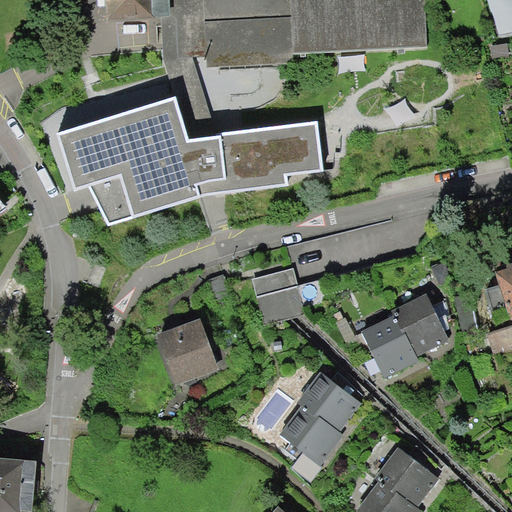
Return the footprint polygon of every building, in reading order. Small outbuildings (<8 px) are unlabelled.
[(171,19),(171,18),(177,18),(179,56),(193,56),(207,55),(206,68),(297,64),(297,53),(429,45),(426,0),(99,0),(101,22),(162,19),(163,19),(168,19),(171,19)] [(177,18),(162,19),(163,59),(168,76),(173,89),(175,95),(189,138),(222,133),(193,56),(179,56),(177,18)] [(175,95),(58,132),(74,188),(88,182),(96,197),(110,223),(206,191),(288,185),(287,172),(322,168),(316,118),(222,133),(198,136),(189,138),(175,95)] [(0,190),(0,218),(13,209),(0,190)] [(294,270),(254,281),(266,328),(307,317),(294,270)] [(397,311),(417,356),(450,342),(430,296),(397,311)] [(398,318),(365,334),(386,378),(420,362),(417,356),(398,318)] [(205,321),(166,335),(183,385),(223,371),(205,321)] [(511,322),(485,330),(493,357),(511,351),(511,322)] [(362,407),(324,375),(299,404),(307,411),(284,438),(323,471),(350,439),(341,432),(362,407)] [(441,481),(403,449),(377,481),(384,486),(362,511),(423,511),(419,508),(441,481)] [(40,511),(42,461),(0,458),(0,511),(40,511)] [(126,511),(97,498),(89,511),(126,511)]
